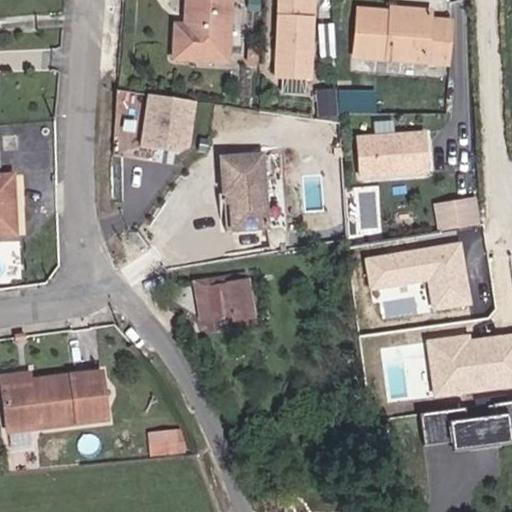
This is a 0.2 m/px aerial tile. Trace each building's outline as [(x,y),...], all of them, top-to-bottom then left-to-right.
[(178,46),(219,49),(221,0),(180,0),(179,27),(178,46)] [(305,72),(314,0),(279,0),(271,68),(305,72)] [(438,23),(439,14),(440,4),(401,1),(401,12),(401,19),(438,23)] [(366,62),(458,70),(462,17),(439,14),(438,23),(401,19),(401,12),(370,9),(366,62)] [(218,62),(219,49),(178,46),(179,27),(163,27),(162,59),(218,62)] [(332,111),(332,86),(315,86),(315,111),(332,111)] [(197,104),(151,96),(142,154),(187,161),(197,104)] [(418,180),(418,141),(351,141),(351,180),(418,180)] [(241,231),(251,229),(269,225),(258,154),(220,163),(226,197),(234,196),(241,231)] [(0,236),(25,235),(23,176),(0,177),(0,236)] [(425,215),(429,240),(471,233),(466,208),(425,215)] [(462,315),(457,284),(452,253),(357,268),(362,300),(417,291),(422,321),(462,315)] [(211,319),(249,314),(244,280),(197,287),(201,310),(209,309),(211,319)] [(425,406),(511,394),(511,351),(511,343),(462,349),(462,344),(417,350),(418,355),(425,406)] [(102,418),(99,370),(26,376),(27,384),(0,386),(0,393),(3,427),(102,418)] [(511,407),(480,411),(484,442),(511,440),(511,407)] [(456,446),(452,414),(406,419),(409,451),(456,446)] [(183,429),(153,430),(154,453),(184,451),(183,429)]
